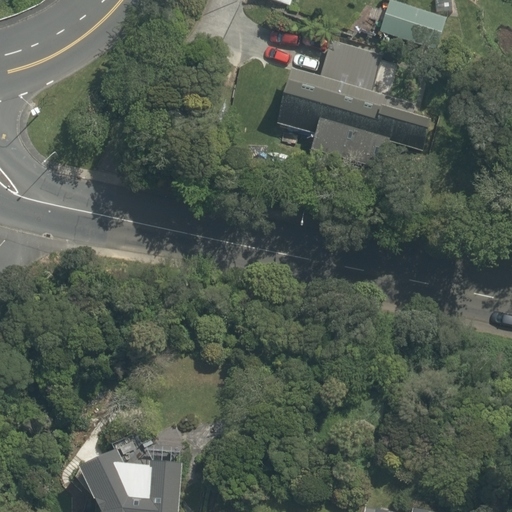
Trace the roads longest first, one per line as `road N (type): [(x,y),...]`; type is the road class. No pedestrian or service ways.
road 1 (tertiary): [(511,303),(11,192)]
road 2 (tertiary): [(0,61),(44,51),(112,0)]
